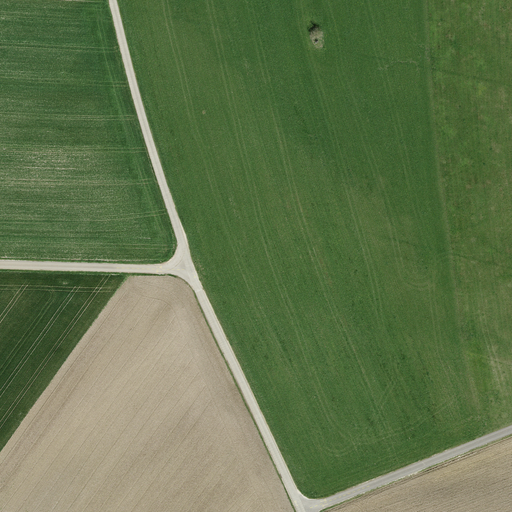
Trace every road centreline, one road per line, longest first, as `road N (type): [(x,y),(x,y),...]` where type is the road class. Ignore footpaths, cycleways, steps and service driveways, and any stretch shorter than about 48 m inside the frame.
road 1 (unclassified): [(189,269),(113,0)]
road 2 (unclassified): [(302,510),(189,269)]
road 3 (unclassified): [(302,510),(511,428)]
road 4 (unclassified): [(189,269),(0,263)]
